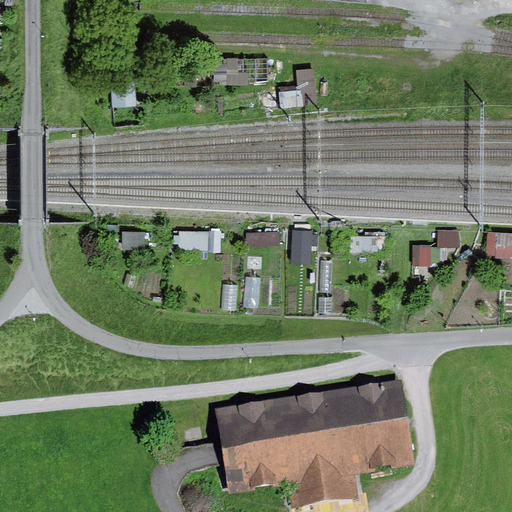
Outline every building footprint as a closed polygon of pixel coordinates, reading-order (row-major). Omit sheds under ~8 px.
[(227,66),(215,66),(215,82),(226,82),(226,88),(248,88),(248,60),(227,60),(227,66)] [(313,69),(296,71),(300,107),(317,105),(313,69)] [(297,92),(278,94),(281,110),(299,107),(297,92)] [(276,94),(262,95),(263,111),(277,110),(276,94)] [(445,228),(439,228),(437,250),(466,248),(466,230),(445,233),(445,228)] [(511,228),(497,228),(497,250),(511,249),(511,228)] [(145,233),(122,232),(122,251),(144,252),(145,233)] [(220,233),(178,232),(178,252),(220,254),(220,233)] [(488,234),(472,234),(472,249),(488,249),(488,234)] [(433,247),(413,247),(414,268),(433,268),(433,247)] [(409,250),(392,251),(392,264),(409,264),(409,250)] [(476,266),(456,253),(444,273),(464,285),(476,266)] [(409,264),(392,264),(392,279),(409,279),(409,264)] [(369,288),(353,288),(353,312),(369,312),(369,288)] [(401,381),(217,409),(230,494),(256,490),(256,487),(273,484),(273,486),(289,484),(293,508),(359,498),(355,474),(376,471),(376,468),(391,465),(393,469),(414,465),(401,381)]
